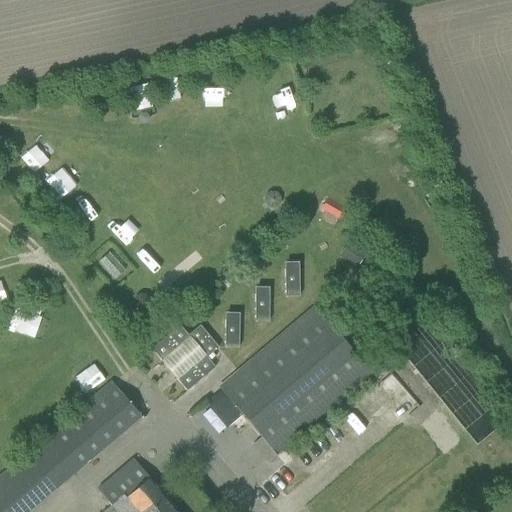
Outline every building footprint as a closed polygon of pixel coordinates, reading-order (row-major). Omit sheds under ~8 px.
[(295,191),(300,202),(314,196),(309,185),(295,191)] [(346,207),(325,196),(315,213),(320,215),(317,220),(334,229),(346,207)] [(264,207),(245,218),(255,236),(274,225),(264,207)] [(225,235),(205,246),(219,268),(238,257),(225,235)] [(348,242),(338,256),(356,269),(366,254),(348,242)] [(114,280),(125,267),(105,249),(94,262),(114,280)] [(145,282),(169,261),(162,253),(137,274),(145,282)] [(16,306),(8,330),(35,339),(43,315),(16,306)] [(370,373),(315,307),(219,389),(275,455),(370,373)] [(180,326),(151,350),(186,391),(214,368),(206,358),(218,348),(199,326),(188,336),(180,326)] [(73,380),(85,395),(103,381),(90,366),(73,380)] [(0,477),(0,511),(27,511),(141,417),(112,383),(0,477)] [(439,413),(425,425),(440,442),(454,431),(439,413)] [(97,490),(115,511),(177,511),(133,459),(97,490)]
